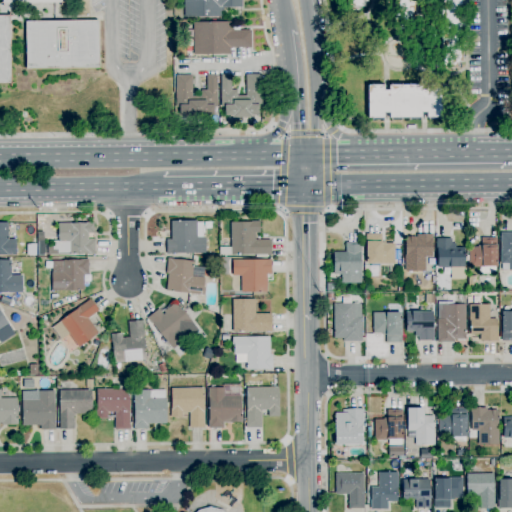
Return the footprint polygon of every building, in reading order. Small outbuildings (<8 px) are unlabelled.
[(223,17),(184,17),(184,0),(241,0),(241,7),(223,7),(223,17)] [(351,10),(351,7),(346,7),(345,0),(366,0),(367,1),(362,1),(362,6),(359,7),(359,10),(351,10)] [(386,24),(385,0),(414,0),(415,18),(410,18),(410,24),(386,24)] [(457,68),(444,68),(444,50),(437,50),(436,0),(461,0),(462,62),(457,62),(457,68)] [(11,84),(0,84),(0,16),(10,16),(11,84)] [(99,68),(26,69),(25,22),(99,21),(99,68)] [(230,54),(193,55),(193,22),(233,22),(233,30),(251,30),(251,48),(230,48),(230,54)] [(251,118),(232,118),(232,116),(224,116),(224,107),(221,107),(220,75),(231,75),(231,90),(237,90),(237,96),(246,95),(246,74),(262,74),(262,107),(258,107),(259,116),(251,116),(251,118)] [(206,118),(187,119),(187,116),(179,116),(179,108),(176,108),(176,75),(192,75),(192,96),(200,96),(200,90),(206,90),(206,75),(217,75),(217,107),(214,107),(214,116),(206,116),(206,118)] [(442,117),(426,118),(426,112),(421,112),(421,118),(389,118),(389,113),(384,113),(384,118),(368,118),(367,85),(383,85),(383,91),(389,91),(389,85),(421,85),(421,90),(426,90),(426,85),(443,85),(443,97),(442,97),(442,117)] [(95,254),(69,255),(69,253),(62,253),(62,242),(59,242),(59,249),(55,249),(54,241),(58,241),(58,223),(70,223),(85,223),(85,222),(94,222),(94,234),(88,234),(88,239),(95,239),(95,254)] [(166,254),(166,239),(171,239),(171,222),(196,222),(203,222),(203,238),(205,237),(205,253),(166,254)] [(270,255),(231,255),(230,222),(259,222),(259,233),(255,233),(255,240),(270,240),(270,255)] [(0,255),(0,223),(8,223),(8,240),(15,239),(16,255),(0,255)] [(504,276),(498,276),(498,270),(501,270),(501,264),(500,264),(500,233),(511,233),(511,271),(508,271),(508,270),(504,270),(504,276)] [(380,269),(370,269),(370,264),(366,264),(366,242),(366,234),(381,234),(381,243),(385,243),(385,244),(394,244),(394,264),(380,264),(380,269)] [(405,272),(404,255),(405,255),(405,237),(417,237),(417,234),(432,234),(432,238),(432,257),(425,257),(425,271),(405,272)] [(495,274),(481,274),(481,268),(469,268),(469,247),(477,247),(477,246),(481,246),(481,238),(497,238),(497,267),(495,267),(495,274)] [(464,267),(437,268),(437,248),(436,248),(436,239),(451,239),(451,244),(455,243),(455,248),(464,248),(464,267)] [(341,283),(341,275),(333,275),(333,252),(346,252),(345,243),(360,242),(361,283),(341,283)] [(204,296),(188,294),(188,293),(166,291),(168,273),(166,273),(167,258),(173,259),(193,262),(193,265),(204,266),(203,269),(204,269),(203,278),(204,278),(203,287),(204,288),(204,296)] [(84,290),(51,291),(51,272),(52,272),(52,261),(79,261),(79,259),(88,259),(88,274),(84,274),(84,290)] [(267,293),(241,293),(241,276),(232,276),(232,260),(269,260),(269,259),(271,259),(271,274),(267,274),(267,293)] [(22,292),(0,292),(0,261),(11,261),(11,275),(21,275),(22,292)] [(335,293),(326,293),(326,284),(335,284),(335,293)] [(434,304),(425,304),(425,295),(434,295),(434,304)] [(78,347),(69,334),(61,340),(52,327),(77,309),(76,308),(89,299),(98,311),(88,319),(98,333),(78,347)] [(271,332),(232,332),(232,299),(255,299),(255,314),(271,314),(271,332)] [(172,350),(147,318),(158,309),(163,315),(164,314),(163,312),(176,301),(179,305),(179,306),(192,323),(197,331),(185,341),(184,340),(172,350)] [(361,342),(342,342),(342,339),(333,339),(333,304),(360,304),(360,318),(361,318),(361,342)] [(453,342),(437,342),(437,319),(438,319),(438,305),(465,305),(465,340),(453,340),(453,342)] [(498,341),(480,341),(480,335),(469,335),(469,321),(469,305),(489,305),(489,319),(497,319),(497,331),(498,331),(498,341)] [(401,343),(386,343),(386,335),(382,335),(382,333),(373,333),(373,313),(389,313),(388,306),(399,306),(399,313),(401,313),(401,343)] [(418,341),(418,336),(415,336),(415,332),(405,332),(405,312),(411,312),(433,311),(433,326),(433,341),(418,341)] [(0,312),(14,334),(0,342),(0,312)] [(511,341),(501,342),(501,312),(511,312),(511,341)] [(15,322),(12,321),(11,317),(13,315),(16,314),(19,316),(20,319),(18,322),(15,322)] [(113,363),(111,334),(122,333),(122,338),(129,337),(128,322),(142,321),(145,361),(113,363)] [(246,370),(246,363),(236,363),(235,355),(234,355),(234,345),(232,345),(232,337),(248,337),(248,338),(269,337),(270,355),(272,355),(272,369),(246,370)] [(161,374),(157,366),(164,363),(167,371),(161,374)] [(29,375),(29,365),(37,365),(37,375),(29,375)] [(45,388),(45,379),(54,379),(54,388),(45,388)] [(114,429),(114,412),(107,413),(107,419),(96,419),(96,410),(97,410),(96,389),(112,389),(112,386),(123,386),(123,389),(129,389),(129,425),(130,425),(130,429),(114,429)] [(246,428),(246,388),(278,387),(278,408),(279,408),(279,417),(268,417),(268,410),(260,410),(261,427),(246,428)] [(189,428),(189,413),(182,413),(182,417),(170,418),(170,409),(171,409),(171,389),(203,388),(203,410),(204,410),(204,428),(189,428)] [(223,428),(208,428),(208,388),(224,388),(224,396),(241,396),(241,423),(223,423),(223,428)] [(59,429),(59,413),(60,413),(59,391),(91,390),(91,391),(94,391),(94,400),(91,400),(91,414),(74,414),(74,429),(59,429)] [(149,429),(133,429),(133,423),(134,390),(165,390),(165,398),(166,398),(166,424),(149,424),(149,429)] [(40,430),(40,426),(22,426),(22,400),(38,399),(38,391),(53,391),(54,424),(55,424),(55,430),(40,430)] [(0,398),(17,398),(16,425),(1,425),(1,423),(0,423),(0,398)] [(434,445),(415,446),(414,431),(407,431),(406,409),(423,408),(423,416),(433,416),(433,429),(434,429),(434,445)] [(438,438),(438,418),(446,417),(446,416),(451,416),(450,408),(466,408),(467,438),(438,438)] [(498,445),(478,445),(478,431),(471,431),(471,413),(470,413),(470,408),(486,408),(486,411),(489,411),(489,410),(495,410),(498,410),(498,429),(498,445)] [(356,445),(335,445),(335,413),(342,413),(342,409),(362,409),(362,415),(366,415),(366,423),(362,423),(362,444),(356,444),(356,445)] [(401,445),(388,445),(388,441),(385,441),(385,440),(374,440),(374,420),(383,420),(383,418),(387,418),(387,410),(402,410),(402,439),(401,439),(401,445)] [(511,438),(503,438),(503,418),(511,418),(511,438)] [(404,459),(398,459),(398,457),(388,457),(388,447),(403,447),(403,456),(404,456),(404,459)] [(387,510),(371,510),(370,487),(378,487),(378,473),(398,472),(398,489),(397,489),(397,502),(387,502),(387,510)] [(348,509),(348,494),(335,495),(335,474),(362,473),(363,509),(348,509)] [(494,509),(479,509),(479,496),(466,496),(466,474),(493,474),(494,509)] [(449,508),(434,508),(434,498),(434,479),(448,479),(448,478),(462,478),(462,498),(453,498),(453,499),(449,499),(449,508)] [(415,509),(415,499),(403,500),(402,480),(429,479),(430,508),(415,509)] [(511,508),(498,509),(498,500),(498,480),(511,480),(511,508)]
